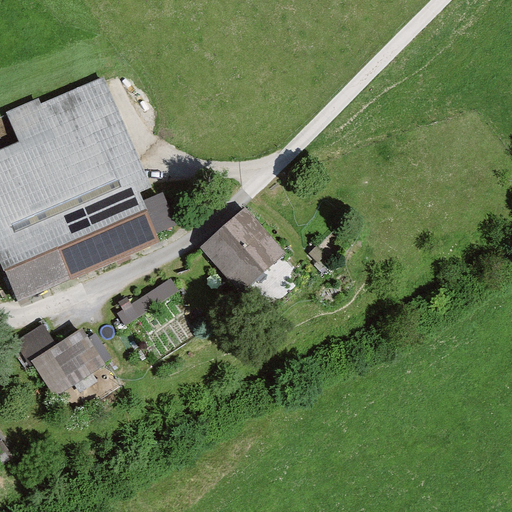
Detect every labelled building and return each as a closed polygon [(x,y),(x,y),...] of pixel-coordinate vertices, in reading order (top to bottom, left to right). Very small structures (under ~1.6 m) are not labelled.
[(0,150),(0,263),(14,296),(153,238),(151,233),(178,221),(167,196),(139,207),(132,190),(145,184),(102,82),(43,107),(38,96),(4,111),(18,143),(0,150)] [(279,256),(243,215),(203,250),(238,291),(279,256)] [(171,280),(118,314),(125,325),(179,291),(171,280)] [(33,347),(58,328),(47,313),(21,332),(33,347)] [(32,364),(51,394),(99,362),(80,333),(32,364)] [(0,464),(9,458),(0,444),(0,464)]
